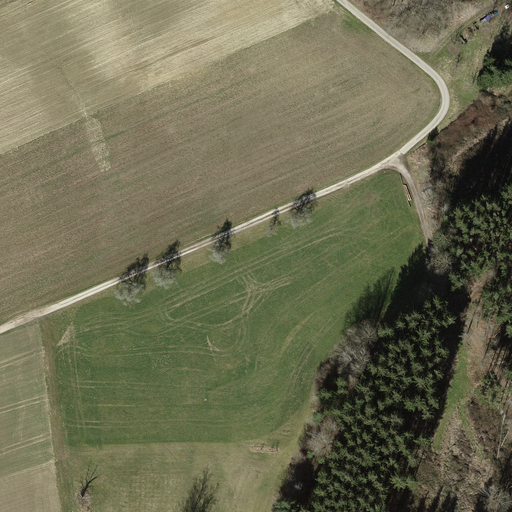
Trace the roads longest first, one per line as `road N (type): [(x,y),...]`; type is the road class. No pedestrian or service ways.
road 1 (track): [(0,329),(348,184),(433,127),(443,89),(342,0)]
road 2 (track): [(396,159),(456,309)]
